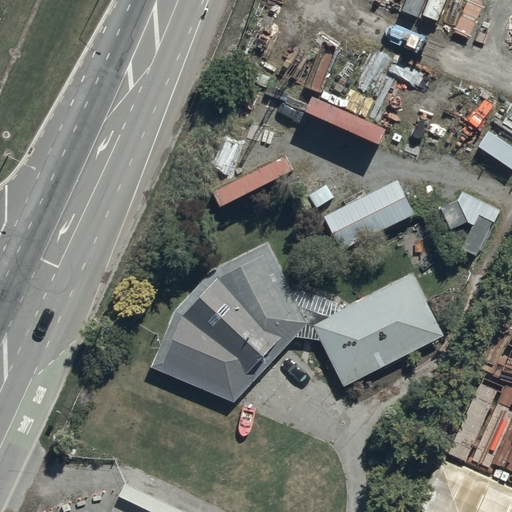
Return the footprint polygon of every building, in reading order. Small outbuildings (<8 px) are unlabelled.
[(424,146),(276,79),(270,93),(272,94),(269,102),(281,108),(285,101),(289,103),(286,111),(299,117),(303,109),(308,112),(305,118),(318,124),(321,117),(330,121),(327,128),(337,133),(340,126),(351,131),(348,138),(355,141),(358,134),(366,138),(363,146),(373,151),(377,142),(383,145),(380,151),(393,158),(397,151),(402,153),(399,159),(412,165),(415,159),(418,160),(424,146)] [(270,94),(248,85),(212,164),(226,170),(228,165),(229,166),(230,163),(238,167),(252,135),(244,131),(247,126),(254,129),(270,94)] [(221,205),(295,169),(284,148),(211,185),(221,205)] [(342,250),(416,212),(399,178),(325,216),(342,250)] [(501,209),(464,192),(458,200),(442,209),(454,230),(470,221),(474,222),(461,248),(477,255),(494,220),(495,221),(501,209)] [(228,404),(300,321),(275,251),(215,275),(172,318),(150,372),(228,404)] [(416,276),(317,321),(344,382),(444,336),(416,276)] [(511,511),(511,486),(439,454),(413,511),(511,511)] [(170,511),(139,498),(132,511),(170,511)]
